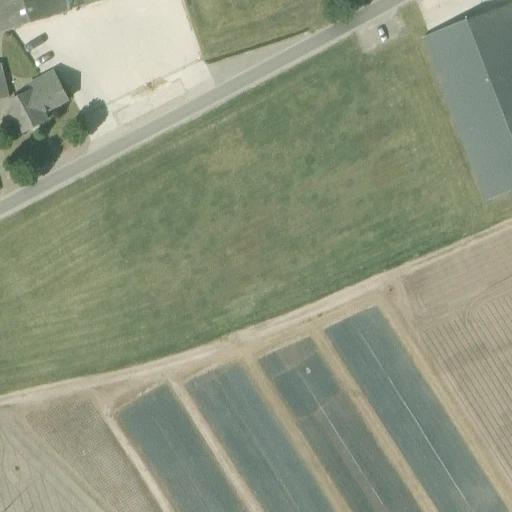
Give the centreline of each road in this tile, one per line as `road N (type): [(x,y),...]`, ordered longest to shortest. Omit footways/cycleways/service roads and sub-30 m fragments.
road 1 (track): [(0,409),(169,360),(511,215)]
road 2 (unclassified): [(0,211),(389,0)]
